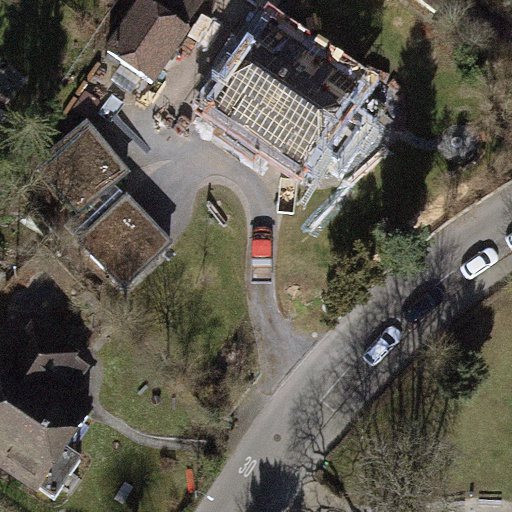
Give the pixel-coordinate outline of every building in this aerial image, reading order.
[(205,0),(155,0),(111,64),(161,98),(222,11),(205,0)] [(419,0),(442,16),(453,0),(419,0)] [(367,93),(274,33),(214,125),(307,186),(367,93)] [(182,242),(124,191),(139,174),(92,132),(36,195),(140,288),(182,242)] [(18,372),(0,396),(0,464),(43,496),(98,421),(82,410),(96,391),(92,368),(36,327),(8,364),(18,372)]
